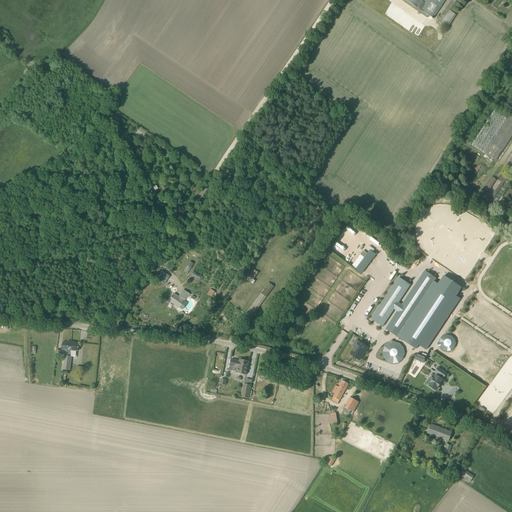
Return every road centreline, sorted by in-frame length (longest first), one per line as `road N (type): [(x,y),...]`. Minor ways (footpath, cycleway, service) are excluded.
road 1 (unclassified): [(511,440),(260,349),(0,318)]
road 2 (track): [(109,330),(331,0)]
road 3 (track): [(0,185),(72,143),(115,96),(61,52)]
